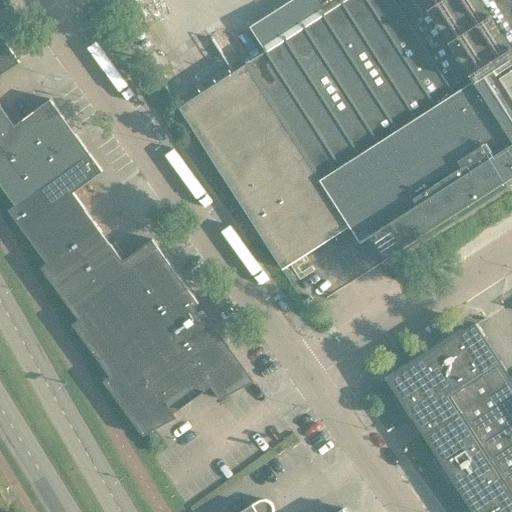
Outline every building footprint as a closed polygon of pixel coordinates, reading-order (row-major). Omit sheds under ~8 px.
[(112,0),(129,26),(146,15),(136,0),(112,0)] [(0,74),(20,62),(0,35),(0,74)] [(123,260),(73,192),(102,171),(50,99),(15,125),(0,104),(0,183),(15,204),(9,209),(47,262),(40,266),(78,319),(164,256),(152,239),(123,260)] [(255,381),(203,309),(199,311),(195,306),(199,303),(164,256),(78,319),(72,323),(110,376),(103,381),(143,435),(177,417),(174,412),(210,385),(220,399),(255,381)] [(459,334),(390,378),(415,417),(424,432),(475,511),(511,511),(511,379),(476,323),(465,330),(467,334),(461,338),(459,334)] [(272,511),(273,511),(273,509),(273,507),(273,505),(272,504),(271,502),(269,501),(268,500),(266,500),(265,499),(263,499),(261,499),(259,500),(258,501),(239,511),(345,511),(343,508),(336,511),(272,511)]
